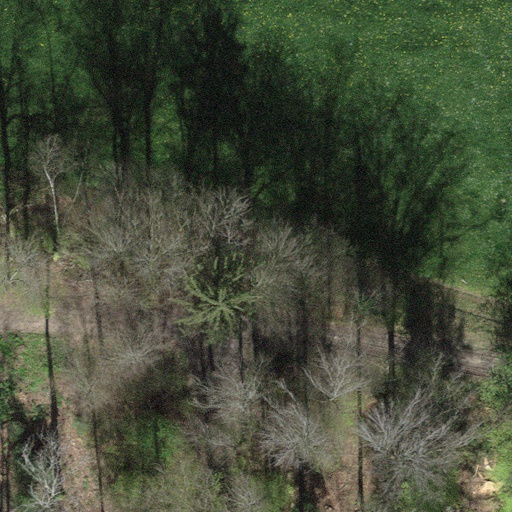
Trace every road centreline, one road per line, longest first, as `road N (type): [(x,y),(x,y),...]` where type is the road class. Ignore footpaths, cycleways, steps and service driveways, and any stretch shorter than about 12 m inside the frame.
road 1 (track): [(511,331),(0,156)]
road 2 (track): [(0,310),(225,322),(511,369)]
